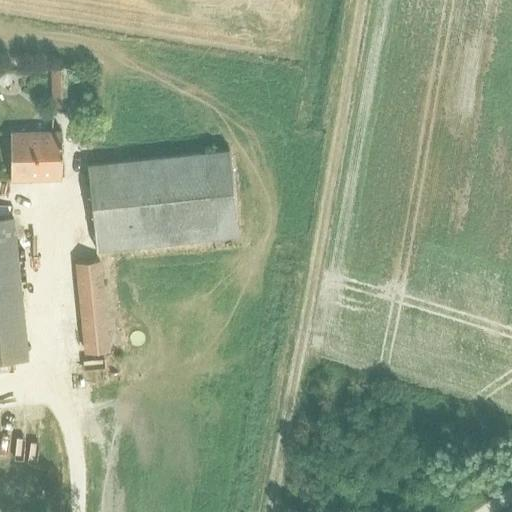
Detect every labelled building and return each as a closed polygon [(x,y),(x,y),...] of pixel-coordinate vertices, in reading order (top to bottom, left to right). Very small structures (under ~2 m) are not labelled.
[(52,104),(71,104),(70,66),(52,66),(52,104)] [(10,178),(62,177),(61,130),(9,132),(10,178)] [(95,249),(238,233),(229,149),(86,164),(95,249)] [(0,354),(25,353),(12,218),(0,219),(0,354)] [(85,351),(107,348),(99,259),(76,261),(85,351)]
